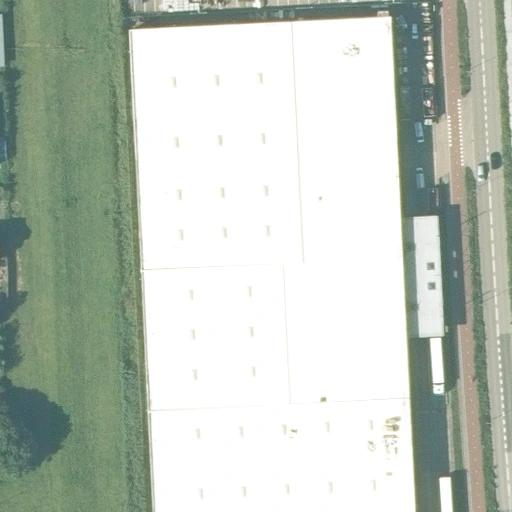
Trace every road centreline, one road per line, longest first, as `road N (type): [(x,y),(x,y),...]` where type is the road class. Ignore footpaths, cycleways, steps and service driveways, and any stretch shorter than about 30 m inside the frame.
road 1 (secondary): [(502,392),(478,0)]
road 2 (secondary): [(510,511),(502,392)]
